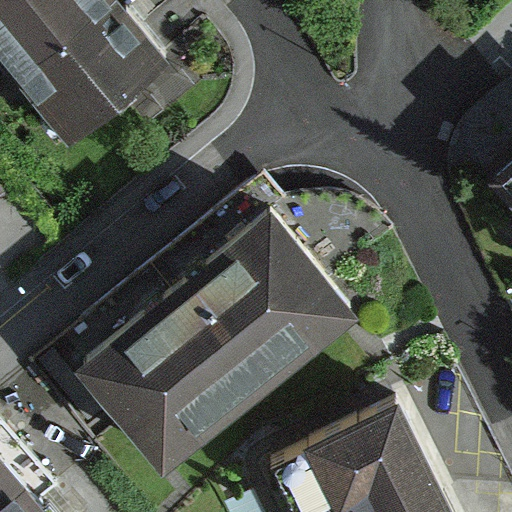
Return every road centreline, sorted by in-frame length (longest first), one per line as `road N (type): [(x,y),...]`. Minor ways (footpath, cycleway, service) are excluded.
road 1 (residential): [(0,348),(291,116)]
road 2 (residential): [(511,413),(399,182),(383,87)]
road 3 (residential): [(511,8),(473,42),(383,87)]
road 4 (residential): [(246,0),(266,26),(291,116)]
